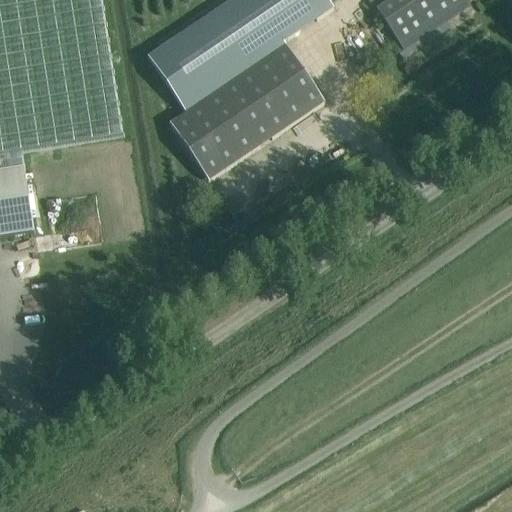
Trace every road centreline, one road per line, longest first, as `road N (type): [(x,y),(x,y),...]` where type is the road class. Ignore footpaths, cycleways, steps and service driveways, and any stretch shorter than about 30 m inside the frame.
road 1 (unclassified): [(0,491),(511,145)]
road 2 (unclassified): [(217,511),(230,442),(253,415),(511,227)]
road 3 (unclassified): [(256,511),(511,361)]
